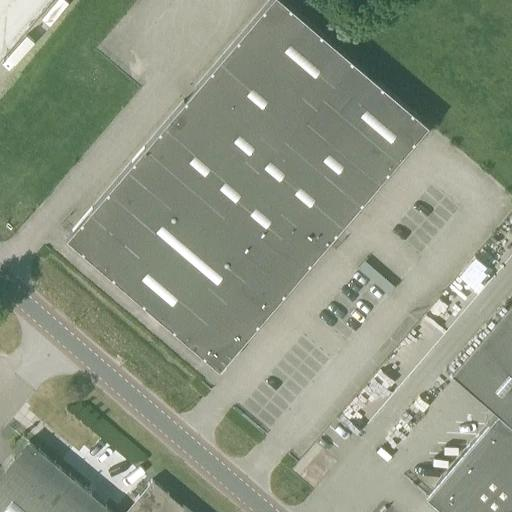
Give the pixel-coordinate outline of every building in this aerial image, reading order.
[(0,0),(0,56),(48,0),(0,0)] [(218,370),(431,118),(291,0),(266,0),(64,239),(218,370)] [(23,61),(43,39),(34,31),(15,54),(23,61)] [(511,511),(511,299),(450,372),(497,412),(425,496),(444,511),(511,511)] [(123,511),(30,434),(25,439),(0,470),(0,511),(199,511),(153,475),(123,511)]
